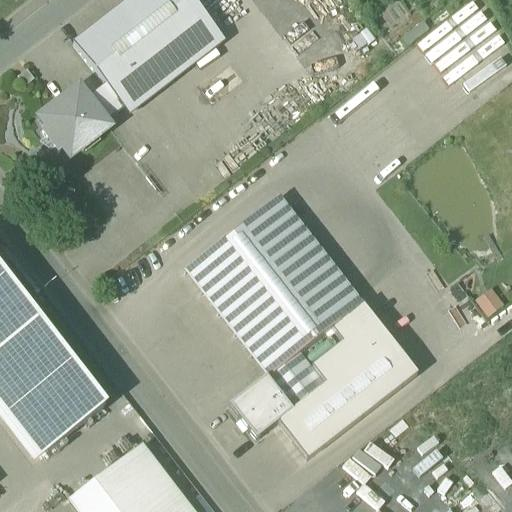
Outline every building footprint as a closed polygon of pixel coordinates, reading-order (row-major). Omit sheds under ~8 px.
[(189,0),(134,0),(72,48),(106,92),(116,105),(118,103),(213,29),(189,0)] [(446,40),(483,8),(475,0),(474,0),(438,31),(446,40)] [(293,50),(312,31),(303,23),(285,41),(293,50)] [(421,63),(448,108),(510,70),(482,25),(421,63)] [(78,92),(39,123),(46,132),(42,135),(58,156),(62,153),(70,162),(109,131),(104,125),(123,110),(118,103),(116,105),(106,92),(89,105),(78,92)] [(368,174),(405,149),(370,98),(368,100),(362,92),(326,117),(353,156),(380,138),(387,149),(363,166),(368,174)] [(278,201),(183,275),(267,383),(230,411),(251,438),(272,422),(305,464),(416,378),(362,309),(278,201)] [(105,410),(0,275),(0,426),(32,467),(105,410)] [(470,304),(483,322),(500,309),(488,292),(470,304)] [(200,340),(173,356),(179,366),(206,350),(200,340)] [(370,511),(378,511),(386,503),(367,488),(387,462),(364,445),(342,473),(360,487),(352,497),(370,511)] [(175,511),(131,455),(67,507),(70,511),(175,511)]
